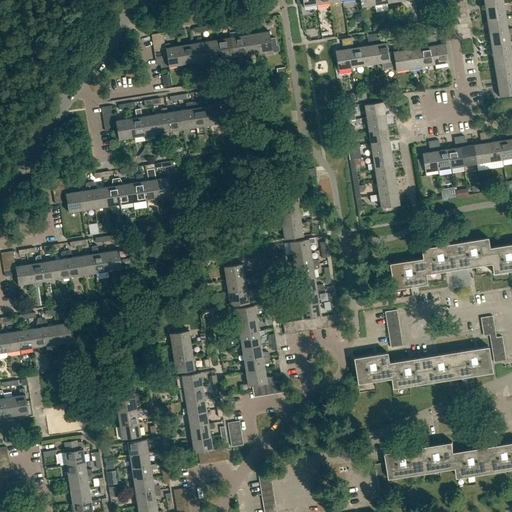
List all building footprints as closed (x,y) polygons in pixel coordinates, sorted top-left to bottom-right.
[(486,19),(506,16),(504,4),(484,7),(486,19)] [(488,32),(508,29),(506,16),(486,19),(488,32)] [(490,45),(510,42),(509,35),(511,34),(511,28),(508,29),(488,32),(490,45)] [(270,38),(269,31),(255,33),(259,52),(271,50),(274,52),(279,51),(281,49),(280,46),(278,44),(277,37),(270,38)] [(230,37),(233,56),(246,54),(242,35),(237,36),(237,32),(229,33),(230,37)] [(246,54),(259,52),(255,33),(242,35),(246,54)] [(378,40),(377,33),(372,34),(377,64),(382,63),(383,69),(395,67),(393,52),(388,53),(387,43),(376,44),(375,40),(378,40)] [(364,66),(377,64),(372,34),(367,35),(368,42),(371,41),(371,45),(361,47),(364,66)] [(422,67),(434,65),(430,35),(425,36),(426,43),(429,42),(429,46),(419,48),(422,67)] [(430,35),(434,65),(447,63),(444,44),(434,45),(433,41),(436,41),(434,35),(430,35)] [(220,59),(233,56),(230,37),(217,39),(220,59)] [(338,70),(351,68),(346,38),(342,39),(343,45),(345,45),(346,49),(335,51),(337,64),(338,70)] [(364,66),(361,47),(350,49),(350,44),(352,44),(351,38),(346,38),(351,68),(364,66)] [(207,61),(220,59),(217,39),(204,41),(207,61)] [(396,71),(409,69),(404,39),(399,40),(400,47),(403,46),(403,50),(393,52),(395,67),(396,71)] [(422,67),(419,48),(408,49),(407,46),(410,45),(409,39),(404,39),(409,69),(422,67)] [(194,63),(207,61),(204,41),(191,43),(194,63)] [(510,42),(490,45),(492,58),(511,55),(511,49),(510,42)] [(182,65),(179,45),(171,47),(171,45),(169,43),(165,44),(165,45),(166,51),(167,57),(155,58),(156,64),(160,64),(161,68),(182,65)] [(182,65),(194,63),(191,43),(179,45),(182,65)] [(495,71),(511,67),(511,56),(511,55),(492,58),(495,71)] [(511,67),(495,71),(497,84),(511,81),(511,67)] [(511,81),(497,84),(499,97),(511,94),(511,81)] [(355,94),(341,96),(342,102),(356,100),(355,94)] [(209,125),(206,106),(198,107),(197,101),(192,102),(196,127),(209,125)] [(366,118),(385,115),(383,101),(364,105),(366,118)] [(183,129),(196,127),(192,102),(187,102),(188,108),(180,110),(183,129)] [(222,123),(219,103),(206,106),(209,125),(222,123)] [(157,133),(170,131),(166,107),(161,108),(162,113),(154,114),(157,133)] [(183,129),(180,110),(167,112),(166,107),(170,131),(183,129)] [(141,116),(142,116),(140,109),(135,109),(136,117),(129,118),(132,137),(144,135),(141,116)] [(144,135),(157,133),(154,114),(142,116),(141,116),(144,135)] [(368,131),(387,128),(385,115),(366,118),(368,131)] [(119,139),(132,137),(129,118),(116,120),(116,123),(117,129),(119,139)] [(370,143),(389,140),(387,128),(368,131),(370,143)] [(502,160),(511,158),(511,141),(510,128),(505,129),(506,135),(509,135),(510,139),(499,141),(502,160)] [(502,160),(499,141),(488,142),(488,138),(490,138),(489,131),(484,132),(489,162),(502,160)] [(476,164),(489,162),(484,132),(480,133),(481,139),(483,139),(484,143),(473,145),(476,164)] [(450,168),(463,166),(459,136),(454,137),(455,143),(458,143),(458,147),(447,149),(450,168)] [(476,164),(473,145),(466,146),(465,142),(464,142),(463,136),(459,136),(463,166),(476,164)] [(372,156),(391,153),(389,140),(370,143),(372,156)] [(425,172),(438,170),(433,140),(428,141),(429,148),(430,152),(421,153),(422,159),(424,171),(425,172)] [(450,168),(447,149),(437,151),(436,147),(439,146),(438,140),(433,140),(438,170),(450,168)] [(374,169),(393,166),(391,153),(372,156),(373,163),(368,164),(369,169),(374,169)] [(418,172),(424,171),(422,159),(416,160),(418,172)] [(376,182),(395,179),(393,166),(374,169),(376,182)] [(148,180),(143,181),(146,200),(158,198),(155,179),(154,168),(147,170),(148,180)] [(300,178),(314,176),(316,176),(314,168),(299,170),(300,178)] [(133,202),(146,200),(142,175),(136,176),(137,182),(130,183),(133,202)] [(155,179),(158,198),(171,196),(168,177),(155,179)] [(107,206),(120,204),(116,178),(112,179),(112,186),(104,187),(107,206)] [(133,202),(130,183),(122,184),(119,178),(116,178),(120,204),(133,202)] [(378,195),(397,192),(395,179),(376,182),(378,195)] [(107,206),(104,187),(96,188),(96,184),(95,183),(94,182),(92,181),(90,182),(94,208),(107,206)] [(81,210),(94,208),(90,182),(88,182),(87,183),(86,184),(86,186),(86,190),(78,191),(81,210)] [(68,212),(81,210),(78,191),(65,193),(66,196),(67,202),(68,212)] [(397,192),(378,195),(370,196),(371,202),(379,201),(380,208),(399,205),(397,192)] [(280,213),(299,210),(297,196),(278,200),(280,213)] [(282,226),(301,222),(299,210),(280,213),(282,226)] [(306,222),(301,222),(282,226),(284,239),(303,236),(302,227),(306,227),(306,222)] [(475,266),(491,263),(489,247),(488,237),(454,242),(458,268),(471,266),(475,266)] [(314,238),(289,242),(291,254),(311,251),(310,245),(315,245),(314,238)] [(425,273),(445,270),(458,268),(454,242),(420,248),(422,258),(425,274),(425,273)] [(511,269),(511,243),(489,247),(491,263),(493,273),(510,270),(511,269)] [(108,271),(105,251),(97,253),(96,245),(91,246),(92,253),(96,273),(108,271)] [(105,251),(108,271),(121,269),(118,249),(105,251)] [(57,279),(70,277),(66,250),(63,251),(62,251),(61,253),(61,254),(62,258),(54,259),(57,279)] [(83,275),(80,255),(72,257),(71,253),(71,251),(69,250),(68,250),(66,250),(70,277),(83,275)] [(293,267),(319,263),(319,260),(312,259),(311,251),(291,254),(293,267)] [(83,275),(96,273),(92,253),(80,255),(83,275)] [(44,281),(41,261),(40,255),(38,255),(37,256),(35,257),(35,258),(36,262),(28,263),(31,283),(44,281)] [(416,285),(427,283),(425,273),(425,274),(422,258),(410,260),(389,263),(393,289),(416,285)] [(44,281),(57,279),(54,259),(41,261),(44,281)] [(18,285),(31,283),(28,263),(15,266),(16,269),(16,275),(18,285)] [(225,279),(245,276),(243,263),(223,266),(225,279)] [(295,280),(315,277),(314,269),(320,267),(319,263),(293,267),(295,280)] [(228,292),(247,289),(245,276),(225,279),(228,292)] [(315,277),(295,280),(298,293),(317,290),(323,289),(322,284),(316,285),(315,277)] [(247,289),(228,292),(230,305),(249,302),(247,289)] [(319,303),(317,290),(298,293),(300,306),(319,303)] [(319,303),(300,306),(302,319),(321,316),(319,303)] [(237,321),(257,318),(255,305),(235,308),(237,321)] [(37,318),(35,327),(29,328),(32,348),(45,345),(41,317),(37,318)] [(58,343),(55,324),(48,325),(47,320),(45,319),(42,319),(42,317),(41,317),(45,345),(58,343)] [(259,331),(257,318),(237,321),(239,334),(259,331)] [(55,324),(58,343),(71,341),(68,322),(55,324)] [(20,350),(32,348),(29,328),(16,330),(20,350)] [(7,352),(20,350),(16,330),(4,332),(7,352)] [(171,346),(191,343),(189,330),(169,333),(171,346)] [(241,347),(261,344),(259,335),(260,335),(264,333),(263,330),(259,331),(239,334),(241,347)] [(173,359),(193,356),(191,343),(171,346),(173,359)] [(243,360),(269,356),(268,352),(263,351),(262,352),(261,344),(241,347),(243,360)] [(455,351),(459,377),(475,374),(492,371),(488,346),(487,346),(477,347),(474,348),(455,351)] [(442,379),(459,377),(455,351),(438,354),(421,356),(425,382),(442,379)] [(356,377),(357,383),(374,380),(390,378),(391,378),(388,362),(387,352),(376,353),(373,354),(354,357),(353,357),(356,377)] [(193,356),(173,359),(176,372),(195,369),(193,356)] [(245,372),(265,369),(263,361),(264,361),(269,360),(269,356),(243,360),(245,372)] [(390,378),(392,387),(409,385),(425,382),(421,356),(408,358),(388,362),(391,378),(390,378)] [(265,369),(245,372),(247,386),(273,382),(273,376),(266,377),(265,369)] [(183,388),(202,385),(200,372),(181,375),(183,388)] [(185,401),(204,398),(202,385),(183,388),(185,401)] [(19,389),(20,395),(12,396),(15,415),(28,413),(25,394),(24,388),(19,389)] [(15,415),(12,396),(5,397),(4,394),(2,390),(0,390),(0,404),(2,417),(15,415)] [(117,413),(137,410),(135,397),(115,400),(117,413)] [(187,414),(206,411),(204,398),(185,401),(187,414)] [(119,426),(139,423),(137,410),(117,413),(119,426)] [(189,427),(208,424),(206,411),(187,414),(189,427)] [(139,423),(119,426),(121,439),(141,436),(139,423)] [(191,440),(211,436),(209,429),(214,429),(213,423),(208,424),(189,427),(191,440)] [(193,452),(213,449),(211,436),(191,440),(193,452)] [(129,455),(148,452),(146,439),(127,442),(129,455)] [(66,465),(85,462),(83,449),(76,450),(74,441),(63,442),(64,452),(66,465)] [(454,452),(452,442),(442,444),(439,444),(419,447),(423,473),(440,470),(456,467),(454,452)] [(487,447),(491,472),(508,469),(511,468),(511,442),(501,444),(496,445),(487,447)] [(407,475),(423,473),(419,447),(397,451),(385,453),(389,478),(407,475)] [(475,474),(491,472),(487,447),(476,448),(473,449),(454,452),(456,467),(456,470),(457,477),(475,474)] [(131,468),(150,465),(148,452),(129,455),(131,468)] [(113,460),(104,461),(105,469),(114,468),(113,460)] [(68,478),(92,474),(91,468),(86,469),(85,462),(66,465),(68,478)] [(133,481),(153,478),(150,465),(131,468),(133,481)] [(70,491),(89,488),(87,475),(92,474),(68,478),(70,491)] [(135,494),(159,490),(158,485),(154,485),(153,478),(133,481),(135,494)] [(118,494),(125,493),(124,485),(117,486),(118,494)] [(109,488),(110,497),(118,496),(117,487),(109,488)] [(72,504),(91,501),(89,488),(70,491),(72,504)] [(137,506),(157,503),(155,496),(160,495),(159,490),(135,494),(137,506)] [(91,501),(72,504),(73,511),(93,511),(92,505),(97,505),(98,504),(99,503),(99,501),(98,499),(91,501)] [(162,511),(162,510),(158,511),(157,503),(137,506),(138,511),(162,511)]
